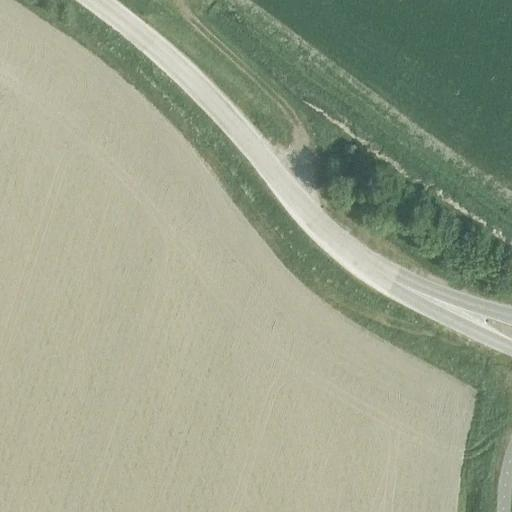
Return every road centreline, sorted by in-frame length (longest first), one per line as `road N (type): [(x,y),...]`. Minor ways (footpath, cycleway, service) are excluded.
road 1 (track): [(33,0),(171,106),(312,277),(383,321),(486,348),(511,404),(511,430)]
road 2 (tertiary): [(511,333),(402,287),(335,243),(194,84),(94,0)]
road 3 (track): [(303,207),(301,134),(292,114),(164,0)]
